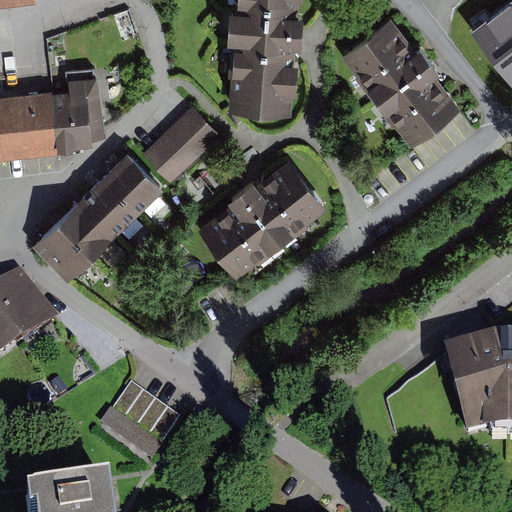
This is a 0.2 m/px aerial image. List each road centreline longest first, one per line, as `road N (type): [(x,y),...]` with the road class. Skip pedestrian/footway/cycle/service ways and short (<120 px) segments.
road 1 (residential): [(194,383),(225,331),(511,125)]
road 2 (residential): [(0,261),(30,265),(194,383)]
road 3 (residential): [(194,383),(377,511)]
road 4 (residential): [(511,256),(350,378)]
